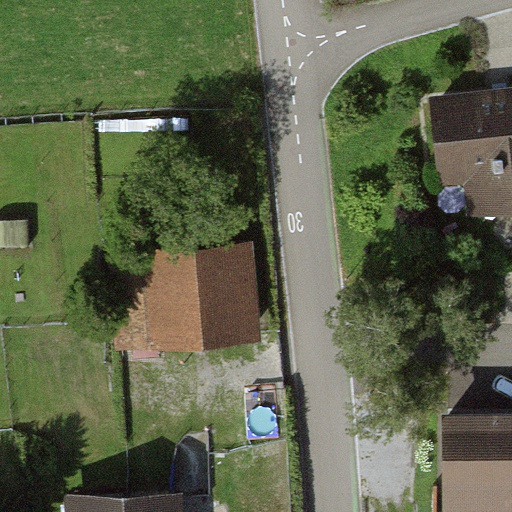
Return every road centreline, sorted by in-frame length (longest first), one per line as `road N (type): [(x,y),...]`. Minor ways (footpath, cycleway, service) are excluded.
road 1 (unclassified): [(332,511),(296,92),(303,50)]
road 2 (residential): [(481,0),(303,50)]
